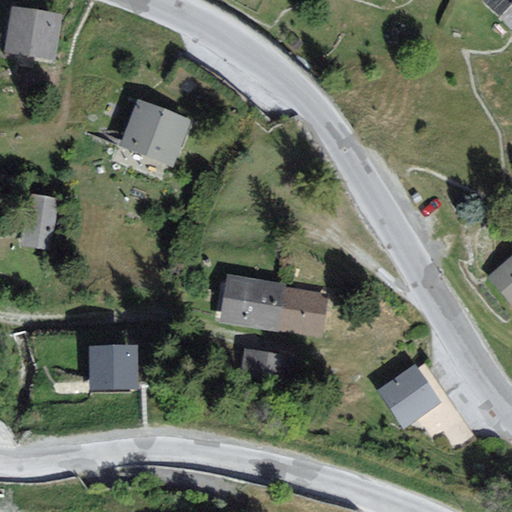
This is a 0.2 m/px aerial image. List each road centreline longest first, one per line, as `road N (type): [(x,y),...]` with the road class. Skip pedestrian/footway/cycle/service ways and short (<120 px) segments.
road 1 (residential): [(153,0),(243,46),(310,101),(511,411)]
road 2 (residential): [(417,511),(369,492),(179,447),(17,462)]
